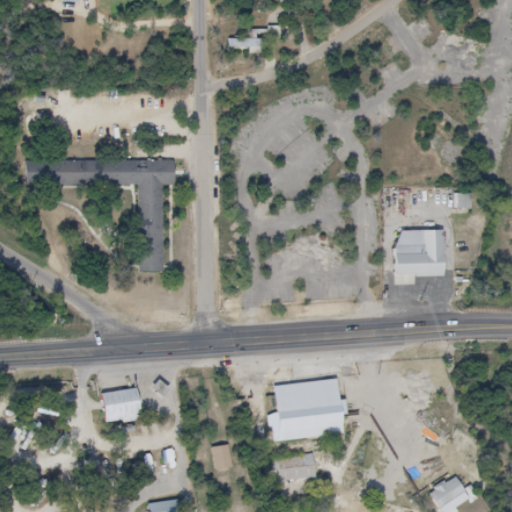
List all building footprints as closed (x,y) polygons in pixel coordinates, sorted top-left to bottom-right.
[(66,0),(66,12),(87,14),(87,0),(66,0)] [(273,0),(278,0),(285,8),(294,0),(266,0),(269,4),(273,0)] [(276,31),(275,36),(256,35),(255,45),(237,45),(236,54),(254,55),(254,60),(284,61),(284,47),(288,47),(289,31),(276,31)] [(179,164),(61,165),(61,187),(149,187),(150,279),(173,279),(172,189),(179,189),(179,164)] [(470,210),(470,194),(452,194),(452,210),(470,210)] [(443,229),(444,279),(413,279),(413,276),(393,277),(392,251),(399,230),(443,229)] [(272,386),(275,417),(284,417),(284,424),(294,424),(294,432),(312,431),(311,422),(323,420),(323,415),(338,414),(336,397),(325,398),(324,388),(330,387),(329,381),(272,386)] [(108,398),(113,427),(130,424),(130,428),(150,425),(144,392),(108,398)] [(213,471),(231,470),(229,447),(212,448),(213,471)] [(315,479),(313,456),(275,458),(277,482),(315,479)] [(369,493),(394,487),(388,462),(369,467),(373,484),(367,485),(369,493)] [(462,495),(452,478),(425,494),(435,511),(462,495)] [(146,505),(146,511),(178,511),(177,502),(146,505)]
